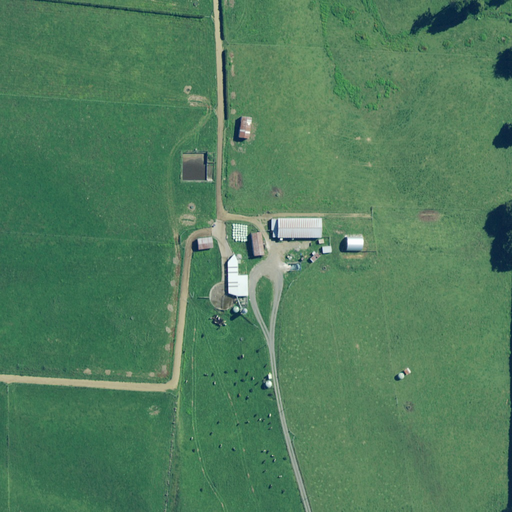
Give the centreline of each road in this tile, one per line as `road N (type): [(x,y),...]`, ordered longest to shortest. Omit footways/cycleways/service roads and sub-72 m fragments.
road 1 (track): [(0,385),(172,389),(178,292),(206,267),(233,263)]
road 2 (track): [(233,263),(220,0)]
road 3 (track): [(233,263),(307,511)]
